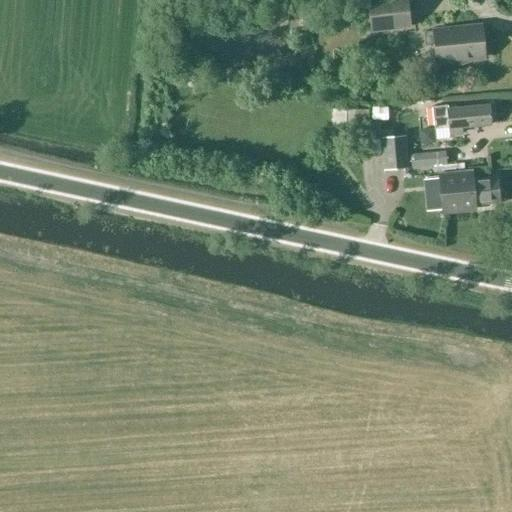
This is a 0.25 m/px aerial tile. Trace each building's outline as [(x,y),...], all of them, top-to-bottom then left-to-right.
[(410,28),(406,0),(383,0),(365,2),(369,33),(410,28)] [(409,0),(411,16),(421,14),(419,0),(409,0)] [(469,58),(483,57),(480,25),(422,31),(424,45),(433,44),(435,62),(451,60),(451,63),(461,65),(470,61),(469,58)] [(490,124),(488,104),(447,108),(447,105),(431,106),(433,129),(448,127),(449,134),(461,133),(460,127),(490,124)] [(354,110),(354,138),(368,138),(368,110),(354,110)] [(406,168),(404,135),(380,137),(383,169),(406,168)] [(378,153),(378,139),(368,140),(368,153),(378,153)] [(445,165),(444,153),(408,156),(409,168),(445,165)] [(468,180),(467,171),(438,174),(440,194),(442,216),(475,213),(474,203),(498,201),(495,177),(468,180)]
